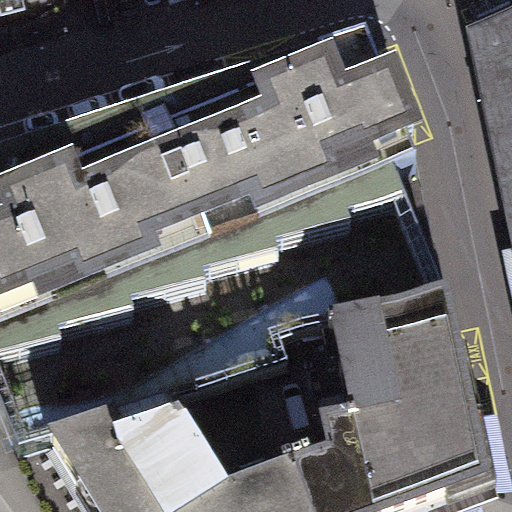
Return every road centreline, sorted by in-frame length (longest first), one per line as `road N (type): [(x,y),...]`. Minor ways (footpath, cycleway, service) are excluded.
road 1 (residential): [(413,0),(455,112),(511,390)]
road 2 (residential): [(0,104),(339,0)]
